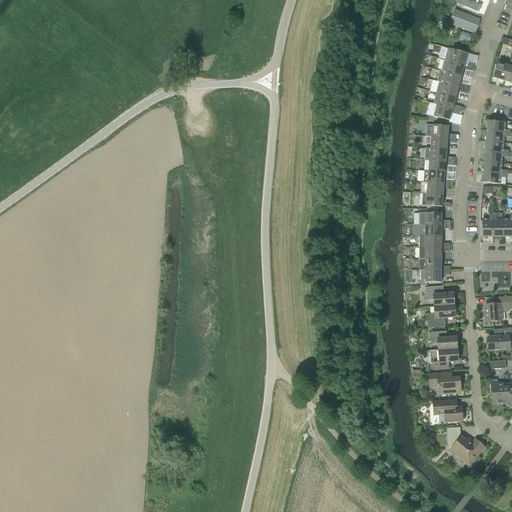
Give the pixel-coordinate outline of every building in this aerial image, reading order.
[(453,7),(446,4),(442,13),(449,16),(453,7)] [(455,9),(449,23),(476,34),(482,19),(455,9)] [(502,37),(501,43),(509,45),(510,39),(502,37)] [(448,62),(464,66),(467,54),(447,49),(444,60),(448,62)] [(463,70),(465,70),(467,67),(464,66),(448,62),(444,60),(441,71),(446,73),(461,77),(463,70)] [(504,82),(509,66),(497,63),(493,79),(504,82)] [(458,88),(461,89),(462,85),(459,84),(461,77),(446,73),(443,84),(458,88)] [(455,99),(457,92),(458,88),(443,84),(438,83),(436,94),(440,95),(455,99)] [(455,111),(456,107),(453,106),(455,99),(440,95),(436,94),(433,105),(437,106),(455,111)] [(451,114),(454,115),(455,111),(437,106),(434,116),(429,115),(428,121),(436,122),(437,118),(449,121),(451,114)] [(487,122),(486,132),(510,134),(510,131),(504,130),(505,123),(487,122)] [(431,138),(447,139),(450,139),(450,135),(448,135),(448,127),(432,126),(431,138)] [(486,132),(486,142),(503,144),(504,137),(509,138),(510,134),(486,132)] [(431,138),(430,149),(446,151),(447,139),(431,138)] [(486,142),(485,153),(508,155),(508,151),(503,151),(503,144),(486,142)] [(424,160),(429,161),(445,162),(446,151),(430,149),(425,149),(424,160)] [(485,153),(484,163),(501,164),(502,158),(507,158),(508,155),(485,153)] [(429,161),(428,172),(444,173),(445,162),(429,161)] [(484,163),(483,173),(506,175),(506,171),(501,171),(501,164),(484,163)] [(126,167),(122,229),(144,231),(148,169),(126,167)] [(423,183),(427,183),(444,185),(444,173),(428,172),(424,172),(423,183)] [(506,178),(506,175),(483,173),(482,183),(500,185),(500,178),(506,178)] [(443,196),(444,185),(427,183),(426,195),(443,196)] [(443,196),(426,195),(422,194),(421,206),(442,208),(443,196)] [(419,226),(441,226),(441,214),(419,214),(419,226)] [(503,220),(503,238),(511,237),(511,214),(509,215),(509,220),(503,220)] [(493,238),(493,215),(489,215),(489,220),(482,220),(482,238),(493,238)] [(493,215),(493,238),(503,238),(503,220),(496,220),(496,215),(493,215)] [(419,226),(419,237),(441,237),(441,226),(419,226)] [(441,244),(441,237),(419,237),(419,248),(441,249),(444,249),(444,244),(441,244)] [(419,248),(419,260),(441,260),(441,256),(441,249),(419,248)] [(419,271),(420,271),(425,271),(441,271),(443,271),(443,267),(441,267),(441,260),(419,260),(419,271)] [(443,276),(443,271),(441,271),(425,271),(420,271),(420,287),(427,286),(427,283),(441,283),(441,276),(443,276)] [(485,272),(484,288),(508,290),(509,280),(500,279),(501,273),(485,272)] [(433,301),(434,308),(454,306),(453,294),(439,295),(439,287),(425,288),(426,302),(433,301)] [(501,322),(500,313),(507,312),(507,310),(511,309),(511,297),(494,299),(495,305),(485,306),(486,323),(501,322)] [(441,320),(455,319),(454,306),(434,308),(434,314),(427,315),(428,328),(442,327),(441,320)] [(511,329),(499,330),(499,337),(487,338),(488,352),(510,350),(509,337),(511,336),(511,329)] [(438,351),(457,350),(456,338),(443,339),(442,332),(430,333),(431,345),(438,345),(438,351)] [(445,363),(458,362),(457,350),(438,351),(432,352),(433,371),(445,370),(445,363)] [(489,370),(505,369),(505,362),(489,363),(489,370)] [(439,396),(460,394),(459,378),(451,379),(451,373),(429,375),(430,388),(438,387),(439,396)] [(504,404),(511,380),(509,388),(504,388),(503,384),(497,385),(497,380),(489,381),(490,386),(491,385),(493,405),(504,404)] [(464,415),(462,415),(461,408),(456,408),(456,403),(449,403),(432,404),(433,416),(438,416),(439,423),(445,423),(462,422),(462,420),(465,420),(464,415)] [(469,466),(484,448),(475,441),(472,444),(468,440),(466,442),(461,438),(461,439),(460,438),(460,428),(446,429),(448,445),(452,449),(450,451),(469,466)]
